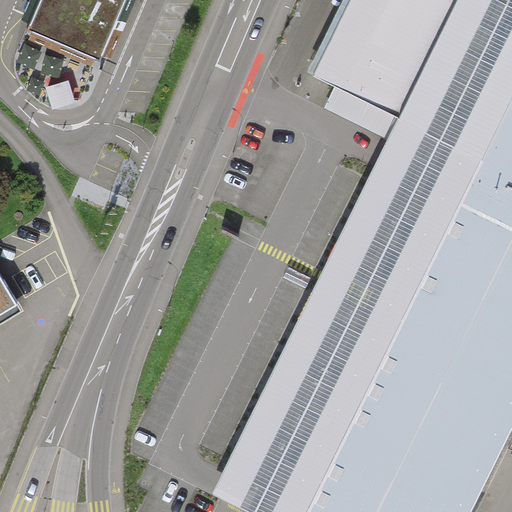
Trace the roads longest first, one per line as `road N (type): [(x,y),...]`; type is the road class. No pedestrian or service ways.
road 1 (primary): [(254,0),(101,386)]
road 2 (primary): [(101,386),(43,511)]
road 3 (primary): [(101,511),(101,386)]
